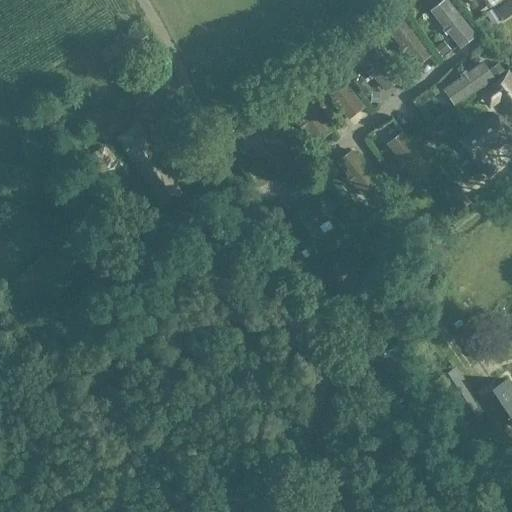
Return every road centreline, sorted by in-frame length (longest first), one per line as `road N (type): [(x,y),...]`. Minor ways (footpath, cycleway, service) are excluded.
road 1 (track): [(511,192),(439,246),(426,275),(428,311),(473,377)]
road 2 (unclassified): [(251,201),(134,0)]
road 3 (unclassified): [(436,73),(251,201)]
road 4 (unclassified): [(353,365),(251,201)]
road 5 (track): [(443,511),(353,365)]
